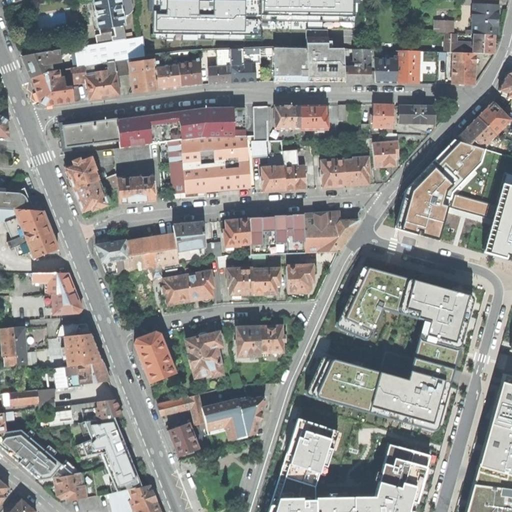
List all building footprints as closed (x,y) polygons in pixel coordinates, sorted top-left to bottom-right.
[(89,0),(92,15),(95,30),(114,27),(122,26),(124,25),(123,16),(120,0),(89,0)] [(120,0),(123,16),(128,15),(132,11),(130,0),(120,0)] [(260,35),(261,22),(260,0),(148,0),(148,11),(153,11),(153,34),(260,35)] [(260,0),(261,22),(355,23),(354,0),(260,0)] [(474,4),(473,32),(497,33),(497,19),(498,5),(474,4)] [(436,20),(435,32),(445,33),(453,33),(454,20),(436,20)] [(124,40),(122,26),(114,27),(115,36),(112,36),(113,41),(124,40)] [(306,30),(307,49),(328,49),(328,29),(306,30)] [(96,35),(97,44),(113,41),(112,36),(111,32),(96,35)] [(445,33),(444,52),(447,52),(453,52),(473,53),(474,43),(456,42),(457,33),(453,33),(445,33)] [(474,43),(473,53),(476,53),(493,54),(494,45),(494,35),(474,34),(474,43)] [(74,48),(77,67),(84,66),(114,61),(126,59),(144,57),(141,37),(124,40),(113,41),(97,44),(74,48)] [(236,49),(237,58),(250,57),(251,64),(255,64),(261,64),(260,58),(260,48),(236,49)] [(273,48),(260,48),(260,58),(273,57),(273,48)] [(307,49),(273,48),(273,57),(273,82),(289,82),(307,81),(307,49)] [(307,49),(307,81),(340,80),(344,80),(344,67),(344,56),(344,49),(328,49),(307,49)] [(374,54),(374,49),(353,49),(354,67),(344,67),(344,80),(344,82),(361,82),(370,82),(370,54),(374,54)] [(212,68),(230,67),(230,60),(229,50),(217,50),(218,63),(212,64),(212,68)] [(397,56),(396,82),(418,83),(419,51),(397,50),(397,56)] [(26,67),(30,79),(47,73),(51,72),(49,64),(58,62),(56,51),(22,57),(26,67)] [(424,51),(419,51),(418,83),(426,83),(436,83),(436,61),(424,61),(424,51)] [(424,51),(424,61),(436,61),(438,61),(439,52),(424,51)] [(439,52),(438,61),(446,61),(447,52),(444,52),(439,52)] [(453,52),(452,84),(474,84),(475,69),(476,53),(473,53),(453,52)] [(375,59),(375,82),(386,83),(396,82),(397,56),(394,56),(394,60),(375,59)] [(196,62),(177,64),(180,87),(191,86),(202,85),(199,57),(195,57),(196,62)] [(129,74),(126,59),(114,61),(116,76),(129,74)] [(230,67),(231,83),(241,82),(256,81),(255,64),(251,64),(237,65),(237,60),(230,60),(230,67)] [(105,98),(119,96),(116,76),(114,61),(84,66),(86,78),(89,100),(105,98)] [(130,64),(133,93),(146,91),(158,90),(154,62),(154,61),(151,61),(130,64)] [(154,62),(158,90),(169,89),(180,87),(177,64),(158,66),(158,61),(154,62)] [(75,79),(86,78),(84,66),(77,67),(70,68),(71,79),(75,78),(75,79)] [(231,83),(230,67),(212,68),(211,68),(212,84),(221,83),(231,83)] [(40,102),(45,106),(72,102),(71,89),(71,88),(65,89),(63,78),(59,79),(58,70),(51,72),(47,73),(30,79),(35,91),(40,102)] [(501,95),(511,98),(511,72),(506,75),(503,82),(498,90),(502,92),(501,95)] [(71,89),(72,102),(80,101),(79,88),(71,89)] [(484,110),(477,117),(495,136),(510,121),(492,103),(484,110)] [(393,127),(394,105),(384,105),(373,104),(373,127),(393,127)] [(300,130),(328,130),(328,114),(326,114),(325,105),(312,105),(300,106),(300,129),(300,130)] [(338,105),(338,120),(347,120),(346,105),(338,105)] [(400,105),(399,123),(433,124),(434,115),(434,106),(400,105)] [(254,136),(254,141),(267,141),(268,141),(267,106),(253,107),(254,136)] [(275,129),(300,129),(300,106),(287,106),(275,106),(275,129)] [(0,137),(8,138),(7,128),(7,121),(1,117),(0,117),(0,137)] [(457,136),(463,143),(468,144),(472,140),(476,144),(484,146),(495,136),(477,117),(469,125),(457,136)] [(385,135),(385,142),(398,142),(397,134),(387,133),(385,135)] [(201,137),(181,140),(185,192),(185,194),(229,190),(250,188),(245,136),(201,137)] [(168,142),(172,194),(185,192),(181,140),(168,142)] [(267,141),(254,141),(251,141),(252,156),(267,155),(267,141)] [(373,150),(374,168),(394,166),(395,165),(395,157),(399,157),(398,149),(398,142),(385,142),(372,143),(373,150)] [(413,191),(400,231),(438,241),(448,207),(450,199),(454,194),(481,166),(486,150),(460,143),(413,191)] [(151,157),(150,144),(119,148),(114,149),(115,162),(151,157)] [(284,168),(297,167),(295,150),(283,151),(284,166),(284,168)] [(343,161),(345,186),(356,185),(368,185),(368,175),(369,175),(368,157),(352,158),(352,160),(343,160),(343,161)] [(73,190),(98,180),(94,171),(95,171),(90,158),(80,162),(79,159),(72,162),(73,164),(65,167),(69,178),(73,190)] [(322,178),(323,188),(334,187),(345,186),(343,161),(336,162),(336,160),(321,161),(321,171),(320,171),(320,178),(322,178)] [(262,184),(263,192),(274,191),(285,191),(284,168),(284,166),(261,168),(262,177),(260,178),(261,184),(262,184)] [(284,168),(285,191),(295,190),(306,189),(304,166),(297,167),(284,168)] [(511,173),(505,172),(496,206),(492,220),(483,254),(511,261),(511,173)] [(116,177),(116,174),(107,177),(108,191),(117,188),(116,177)] [(117,188),(118,203),(136,202),(154,200),(152,174),(144,175),(144,178),(125,179),(124,176),(116,177),(117,188)] [(0,209),(13,210),(33,211),(29,201),(20,179),(15,182),(12,187),(11,190),(5,190),(6,188),(0,188),(0,209)] [(91,209),(92,212),(99,209),(98,208),(107,205),(98,180),(73,190),(77,200),(82,212),(91,209)] [(450,199),(448,207),(492,220),(496,206),(454,194),(450,199)] [(0,222),(5,222),(17,218),(13,210),(0,209),(0,222)] [(17,218),(5,222),(12,240),(6,242),(9,249),(15,247),(18,256),(30,252),(33,259),(57,249),(50,231),(42,211),(33,211),(13,210),(17,218)] [(304,254),(337,253),(359,221),(339,222),(339,212),(320,214),(303,216),(304,254)] [(300,254),(304,254),(303,216),(272,218),(248,220),(250,244),(250,254),(250,256),(252,256),(266,255),(285,255),(300,254)] [(250,244),(248,220),(239,221),(239,220),(231,221),(225,221),(226,231),(223,231),(225,248),(240,246),(240,245),(250,244)] [(174,234),(177,251),(205,247),(205,243),(202,222),(186,225),(173,227),(174,234)] [(125,242),(130,272),(151,268),(161,267),(179,264),(179,263),(177,251),(174,234),(125,242)] [(107,276),(130,272),(125,242),(125,241),(95,246),(101,261),(107,276)] [(212,243),(214,258),(218,257),(221,256),(220,242),(212,243)] [(206,259),(214,258),(212,243),(205,243),(205,247),(206,259)] [(300,254),(285,255),(286,264),(300,263),(300,254)] [(266,264),(266,255),(252,256),(252,264),(266,264)] [(176,271),(185,270),(185,269),(184,263),(179,264),(161,267),(162,277),(177,274),(176,271)] [(286,267),(287,294),(293,294),(299,293),(299,294),(305,294),(307,293),(309,292),(310,290),(310,283),(312,283),(312,275),(316,275),(316,266),(312,266),(286,267)] [(162,277),(161,267),(151,268),(153,278),(162,277)] [(318,363),(306,390),(317,393),(316,398),(345,406),(347,401),(395,414),(394,420),(431,430),(434,430),(436,428),(454,365),(464,325),(472,300),(471,296),(469,294),(417,280),(386,272),(366,267),(363,267),(361,269),(352,289),(354,290),(352,296),(349,295),(344,305),(339,318),(343,321),(339,329),(363,339),(366,331),(371,333),(382,309),(390,311),(391,306),(418,313),(416,318),(429,322),(422,345),(417,343),(413,358),(385,350),(379,372),(326,358),(323,365),(318,363)] [(247,296),(253,295),(252,269),(252,268),(227,269),(227,286),(229,286),(230,296),(231,296),(231,297),(234,298),(239,298),(242,297),(243,296),(247,296)] [(252,269),(253,295),(258,295),(263,295),(264,296),(265,297),(272,297),(274,296),(276,295),(276,285),(280,285),(279,269),(252,269)] [(209,301),(210,300),(211,298),(213,298),(211,288),(213,288),(211,271),(191,274),(186,275),(190,301),(194,300),(199,300),(200,300),(201,300),(202,301),(204,302),(207,302),(209,301)] [(52,294),(75,293),(71,283),(67,273),(32,274),(32,282),(45,282),(46,295),(52,294)] [(182,302),(190,301),(186,275),(163,279),(164,286),(162,287),(164,295),(165,295),(166,298),(165,299),(165,301),(165,303),(165,304),(167,306),(168,307),(170,307),(173,306),(174,305),(175,303),(182,302)] [(78,312),(81,309),(77,300),(75,293),(52,294),(53,314),(78,312)] [(259,326),(260,356),(261,355),(261,351),(267,351),(267,353),(282,352),(283,351),(282,342),(285,342),(285,335),(282,335),(282,325),(280,325),(280,324),(279,323),(271,324),(270,324),(270,325),(268,325),(268,326),(264,326),(259,326)] [(71,336),(91,334),(87,324),(70,325),(71,336)] [(71,336),(70,325),(61,326),(57,337),(64,337),(71,336)] [(237,327),(236,327),(236,337),(235,337),(236,347),(237,347),(237,357),(260,356),(259,326),(252,327),(247,327),(247,326),(237,326),(237,327)] [(13,329),(16,366),(26,365),(25,352),(24,328),(19,328),(13,329)] [(4,367),(16,366),(13,329),(7,329),(1,330),(4,367)] [(140,361),(149,383),(175,373),(167,353),(164,354),(162,350),(165,349),(160,334),(155,332),(136,340),(134,344),(140,361)] [(192,366),(195,377),(211,373),(212,376),(223,374),(216,347),(222,345),(218,332),(209,335),(196,338),(190,339),(186,340),(189,355),(188,355),(191,367),(192,366)] [(63,356),(64,367),(78,366),(102,363),(96,348),(91,334),(71,336),(64,337),(65,347),(66,356),(63,356)] [(36,352),(25,352),(26,365),(37,364),(36,352)] [(49,356),(49,360),(50,369),(54,368),(64,367),(63,356),(62,356),(62,355),(49,356)] [(80,385),(109,382),(105,372),(102,363),(78,366),(79,374),(80,385)] [(65,375),(79,374),(78,366),(64,367),(65,375)] [(65,375),(64,367),(54,368),(56,388),(67,387),(65,375)] [(511,511),(511,376),(503,374),(475,474),(464,511),(511,511)] [(47,408),(54,408),(52,389),(39,390),(37,391),(38,403),(39,409),(47,408)] [(35,403),(38,403),(37,391),(10,393),(10,400),(11,405),(35,403)] [(261,395),(239,400),(248,436),(257,434),(262,419),(266,403),(266,399),(261,395)] [(158,406),(162,416),(191,409),(195,425),(204,422),(201,408),(198,396),(188,398),(158,406)] [(238,398),(201,408),(204,422),(207,433),(226,428),(229,441),(248,436),(239,400),(238,398)] [(98,408),(99,419),(114,418),(122,416),(118,407),(115,400),(99,402),(100,408),(98,408)] [(81,410),(84,421),(99,419),(98,408),(100,408),(99,402),(81,404),(81,410)] [(48,414),(49,426),(72,423),(71,411),(48,414)] [(128,490),(142,487),(137,474),(114,418),(99,419),(84,421),(91,439),(81,443),(86,456),(101,453),(117,492),(128,490)] [(270,506),(268,511),(412,511),(408,511),(413,493),(418,494),(419,491),(414,489),(419,472),(424,473),(426,467),(421,466),(424,455),(389,445),(382,470),(374,497),(315,498),(315,486),(322,465),(327,467),(332,450),(327,448),(330,440),(334,442),(337,432),(298,419),(284,463),(289,464),(276,506),(270,506)] [(173,444),(178,457),(199,449),(189,423),(168,432),(173,444)] [(0,447),(14,459),(39,480),(52,478),(73,475),(21,431),(5,432),(0,432),(0,447)] [(86,498),(80,473),(73,475),(52,478),(54,488),(56,496),(60,499),(68,498),(69,501),(86,498)] [(0,502),(8,493),(5,491),(8,488),(0,480),(0,502)] [(142,487),(128,490),(136,511),(159,511),(149,485),(142,487)] [(113,511),(136,511),(128,490),(117,492),(109,494),(113,511)] [(21,499),(9,511),(35,511),(36,511),(28,505),(21,499)]
